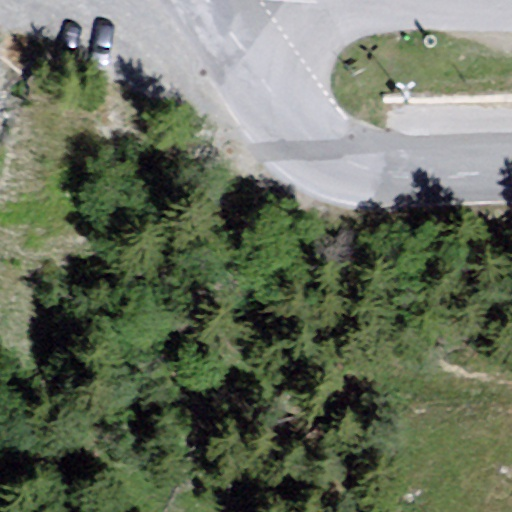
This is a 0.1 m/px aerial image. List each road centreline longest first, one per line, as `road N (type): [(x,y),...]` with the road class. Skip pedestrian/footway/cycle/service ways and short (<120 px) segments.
road 1 (tertiary): [(210,2),(269,108),(327,156),(424,179),(511,176)]
road 2 (unclassified): [(511,19),(379,18),(210,2)]
